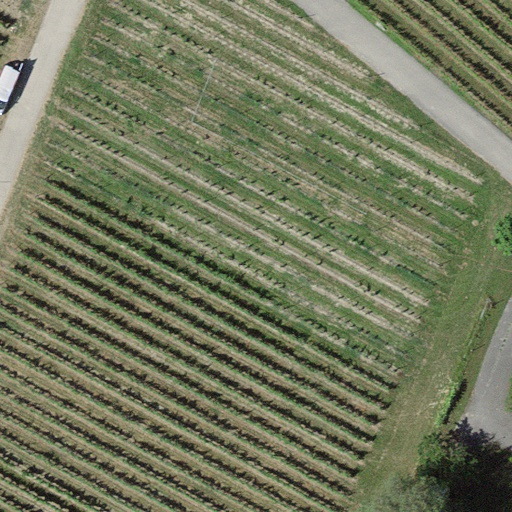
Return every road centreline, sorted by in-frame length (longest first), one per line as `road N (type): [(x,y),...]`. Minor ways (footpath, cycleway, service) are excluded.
road 1 (residential): [(511,164),(314,0)]
road 2 (residential): [(69,0),(0,173)]
